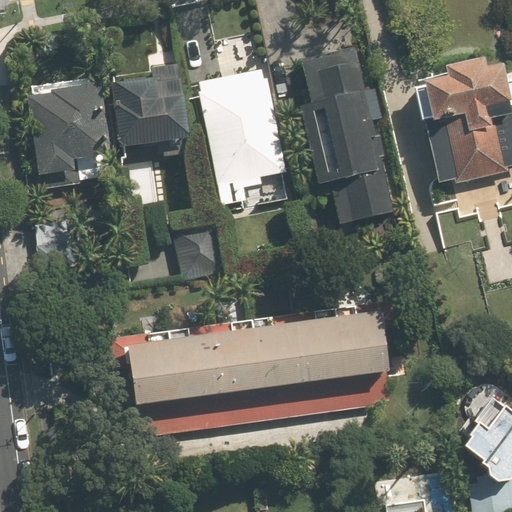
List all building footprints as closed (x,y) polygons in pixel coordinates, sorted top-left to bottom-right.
[(336,227),(390,214),(352,56),(298,70),(307,108),(296,111),(314,188),(326,186),(336,227)] [(207,82),(202,57),(184,60),(190,90),(196,89),(198,95),(194,96),(217,208),(239,203),(237,192),(258,187),(257,181),(283,175),(264,82),(261,82),(259,71),(207,82)] [(422,130),(435,186),(455,181),(456,184),(504,173),(502,168),(511,165),(511,82),(501,85),(497,70),(483,74),(480,63),(441,73),(443,83),(418,89),(428,128),(422,130)] [(184,145),(178,68),(148,71),(150,85),(144,85),(143,81),(117,83),(117,88),(110,88),(115,151),(153,147),(154,155),(160,154),(160,159),(184,157),(183,145),(184,145)] [(105,159),(95,88),(90,90),(89,81),(27,89),(29,101),(23,102),(34,180),(38,179),(39,191),(77,186),(74,163),(105,159)] [(154,221),(156,240),(166,239),(159,160),(119,163),(125,224),(154,221)] [(70,222),(32,227),(38,277),(77,271),(70,222)] [(181,277),(222,272),(216,224),(174,229),(181,277)] [(394,333),(389,303),(351,307),(353,322),(313,327),(312,314),(268,320),(270,333),(229,338),(228,325),(187,330),(188,344),(146,350),(144,336),(104,341),(108,373),(125,371),(130,411),(133,411),(135,434),(150,432),(151,438),(387,406),(383,378),(377,335),(394,333)] [(476,428),(459,453),(467,511),(511,511),(511,419),(488,401),(470,424),(476,428)]
